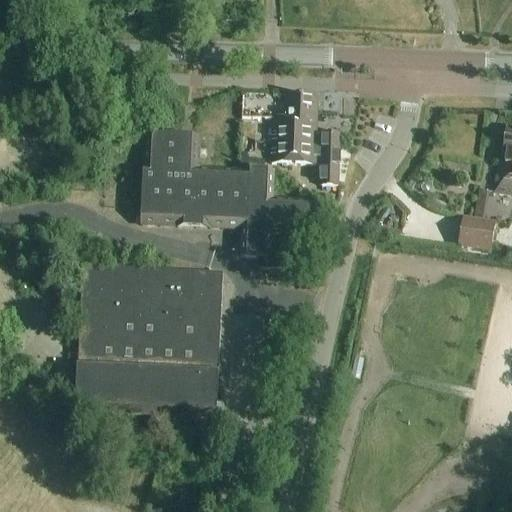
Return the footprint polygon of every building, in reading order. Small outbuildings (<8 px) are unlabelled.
[(317,99),(287,98),(286,121),(273,121),(271,164),(315,165),(315,158),(322,158),(321,187),(335,187),(337,136),(315,135),(317,99)] [(511,199),(511,133),(506,132),(501,167),(497,167),(492,196),(511,199)] [(146,139),(142,227),(242,231),(242,247),(237,246),(237,251),(241,251),(241,259),(260,260),(260,270),(300,272),(301,244),(271,243),(272,232),(309,233),(310,203),(273,202),(273,176),(198,174),(199,141),(146,139)] [(472,184),(462,184),(462,204),(491,204),(492,159),(483,159),(483,168),(473,168),(472,184)] [(463,219),(458,249),(490,254),(495,225),(463,219)] [(223,277),(83,270),(77,414),(216,421),(223,277)] [(141,511),(147,484),(125,480),(119,511),(141,511)]
